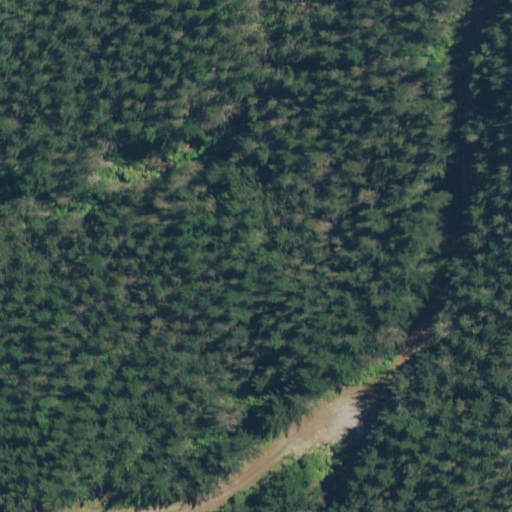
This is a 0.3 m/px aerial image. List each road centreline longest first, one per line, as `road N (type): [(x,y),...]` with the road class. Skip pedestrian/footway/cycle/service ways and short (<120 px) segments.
road 1 (track): [(357,511),(413,409),(497,0)]
road 2 (track): [(413,409),(175,508),(0,507)]
